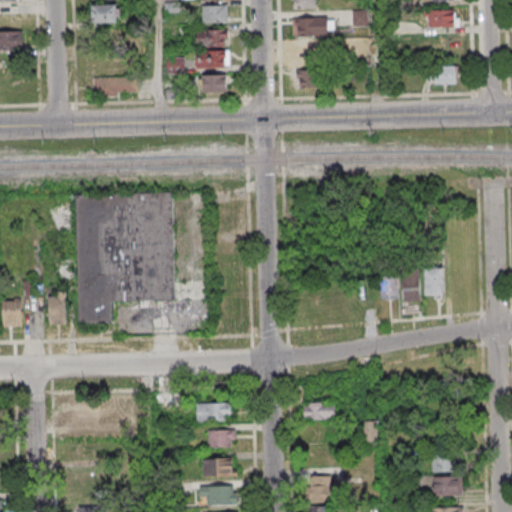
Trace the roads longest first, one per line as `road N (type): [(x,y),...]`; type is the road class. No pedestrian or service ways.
road 1 (residential): [(511,325),(251,362),(0,368)]
road 2 (tertiary): [(511,112),(0,126)]
road 3 (residential): [(272,511),(260,0)]
road 4 (residential): [(500,511),(492,177)]
road 5 (residential): [(35,511),(31,368)]
road 6 (residential): [(56,125),(53,0)]
